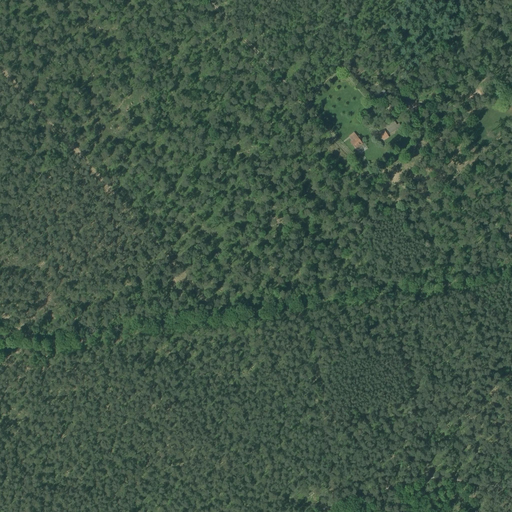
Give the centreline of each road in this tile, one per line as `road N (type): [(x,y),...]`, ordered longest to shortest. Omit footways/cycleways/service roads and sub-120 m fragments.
road 1 (track): [(340,146),(441,261),(450,265),(511,224)]
road 2 (track): [(0,64),(132,216)]
road 3 (track): [(312,511),(428,477)]
